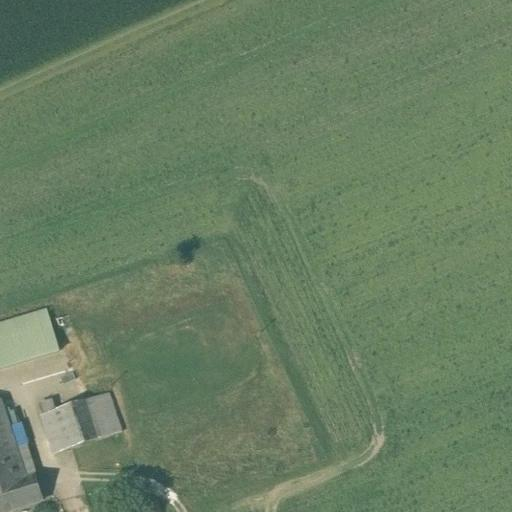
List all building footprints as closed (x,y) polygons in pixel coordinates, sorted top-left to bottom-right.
[(47,312),(0,325),(0,371),(45,357),(59,353),(47,312)] [(109,395),(43,418),(56,457),(90,446),(122,435),(109,395)] [(1,402),(0,402),(0,489),(37,478),(27,448),(16,451),(1,402)] [(0,489),(0,511),(12,511),(44,502),(37,478),(0,489)] [(161,511),(157,503),(143,510),(143,511),(161,511)]
